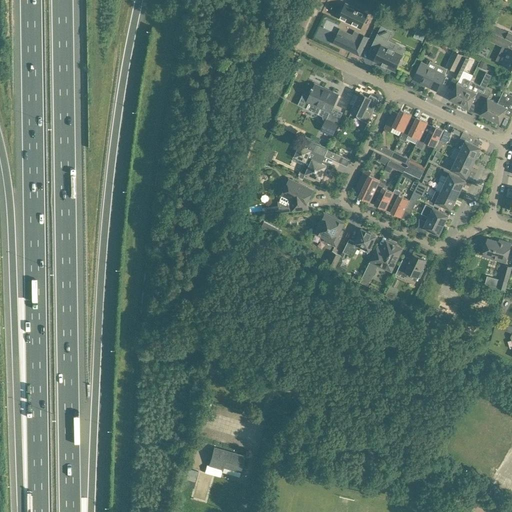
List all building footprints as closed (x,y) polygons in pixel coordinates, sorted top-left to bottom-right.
[(345,5),(340,17),(349,21),(352,22),(361,27),(367,15),(358,10),(345,5)] [(400,60),(402,54),(393,50),(395,44),(387,41),(392,31),(381,26),(374,41),(381,44),(374,61),(394,71),(397,65),(399,66),(401,60),(400,60)] [(510,41),(505,38),(492,32),(488,39),(506,48),(510,41)] [(333,43),(360,56),(368,38),(359,34),(355,43),(338,34),(333,43)] [(511,49),(510,49),(503,64),(511,68),(511,49)] [(455,71),(462,55),(454,51),(446,67),(455,71)] [(454,90),(449,99),(459,104),(470,80),(473,75),(463,70),(469,59),(464,56),(457,68),(453,77),(459,79),(457,83),(454,90)] [(478,67),(486,70),(489,63),(482,59),(478,67)] [(421,62),(417,72),(412,81),(420,85),(422,82),(425,84),(425,85),(437,91),(445,74),(421,62)] [(477,105),(483,93),(486,88),(470,80),(459,104),(469,108),(473,100),(478,102),(477,105)] [(330,112),(332,107),(338,94),(322,87),(322,86),(314,83),(311,89),(313,90),(309,97),(303,94),(298,105),(315,113),(318,106),(330,112)] [(489,96),(491,92),(492,89),(487,86),(486,88),(483,93),(489,96)] [(358,118),(361,120),(368,123),(373,113),(375,108),(376,102),(377,98),(370,94),(368,98),(360,92),(351,111),(354,112),(356,114),(357,117),(358,118)] [(510,117),(511,112),(511,102),(507,100),(505,97),(501,95),(497,103),(490,119),(500,123),(505,114),(510,117)] [(490,119),(497,103),(488,98),(480,114),(490,119)] [(392,114),(384,128),(391,131),(393,126),(403,131),(411,114),(404,110),(403,112),(400,111),(399,113),(393,110),(392,114)] [(416,146),(428,122),(420,118),(419,120),(416,118),(412,126),(407,124),(412,114),(411,114),(403,131),(400,138),(406,141),(409,134),(419,139),(416,146)] [(337,124),(326,119),(321,130),(332,135),(337,124)] [(436,146),(436,145),(439,139),(444,130),(436,126),(435,127),(432,126),(428,134),(423,132),(428,122),(416,146),(422,149),(425,142),(436,146)] [(439,139),(446,143),(451,133),(444,130),(439,139)] [(481,147),(472,143),(475,138),(463,132),(460,138),(463,146),(461,150),(476,158),(477,156),(479,157),(481,152),(479,152),(481,147)] [(394,151),(386,147),(377,143),(375,148),(391,156),(394,151)] [(300,145),(294,157),(306,162),(299,176),(305,179),(307,174),(320,180),(327,165),(322,163),(325,156),(300,145)] [(328,150),(325,156),(337,162),(340,155),(328,150)] [(472,167),(476,158),(461,150),(456,160),(472,167)] [(407,164),(410,159),(394,151),(391,156),(407,164)] [(436,163),(438,158),(441,152),(437,151),(432,161),(436,163)] [(404,171),(406,167),(405,167),(390,159),(385,169),(390,172),(392,167),(403,172),(404,171)] [(408,166),(422,173),(426,167),(410,159),(407,164),(408,166)] [(467,177),(472,167),(456,160),(451,170),(467,177)] [(420,179),(422,173),(408,166),(406,167),(404,171),(420,179)] [(356,188),(355,189),(361,192),(360,194),(363,196),(362,198),(369,201),(378,184),(377,184),(379,180),(371,176),(372,172),(365,168),(365,169),(362,175),(360,178),(360,179),(358,183),(357,184),(356,188)] [(465,181),(466,180),(444,169),(441,174),(447,177),(445,182),(461,190),(463,186),(465,187),(467,182),(465,181)] [(275,213),(292,211),(308,209),(307,202),(306,202),(307,199),(309,199),(313,190),(306,187),(300,184),(289,178),(281,195),(290,199),(291,204),(274,206),(275,213)] [(385,209),(395,189),(395,188),(393,192),(384,187),(387,181),(380,178),(379,180),(377,184),(378,184),(369,201),(370,201),(374,192),(380,194),(376,202),(379,204),(378,205),(385,209)] [(456,200),(461,190),(445,182),(440,192),(456,200)] [(395,189),(385,209),(386,209),(390,199),(396,202),(392,210),(395,211),(394,213),(402,217),(405,211),(407,207),(410,200),(400,195),(401,191),(395,189)] [(436,190),(432,200),(451,210),(456,200),(440,192),(436,190)] [(427,204),(422,214),(428,217),(444,225),(449,215),(427,204)] [(336,247),(337,246),(341,237),(338,235),(344,222),(324,213),(315,233),(325,238),(324,241),(336,247)] [(419,219),(414,229),(426,235),(429,230),(439,235),(444,225),(428,217),(426,222),(419,219)] [(282,231),(264,221),(260,229),(278,238),(282,231)] [(373,243),(376,236),(362,229),(355,242),(349,239),(343,251),(355,257),(361,245),(371,250),(374,244),(373,243)] [(482,256),(492,258),(506,262),(511,243),(505,241),(504,243),(487,238),(482,256)] [(370,262),(361,278),(369,282),(370,283),(373,276),(375,275),(377,271),(376,269),(378,266),(385,269),(386,268),(391,271),(402,248),(391,243),(389,246),(385,244),(383,249),(377,246),(370,262)] [(338,261),(341,255),(332,251),(326,264),(335,268),(338,261)] [(402,259),(395,274),(406,279),(409,273),(418,277),(427,260),(425,259),(425,258),(423,257),(421,257),(413,254),(411,259),(409,262),(402,259)] [(511,266),(504,264),(500,280),(508,282),(511,266)] [(245,456),(214,447),(208,465),(223,469),(224,465),(241,470),(245,456)]
